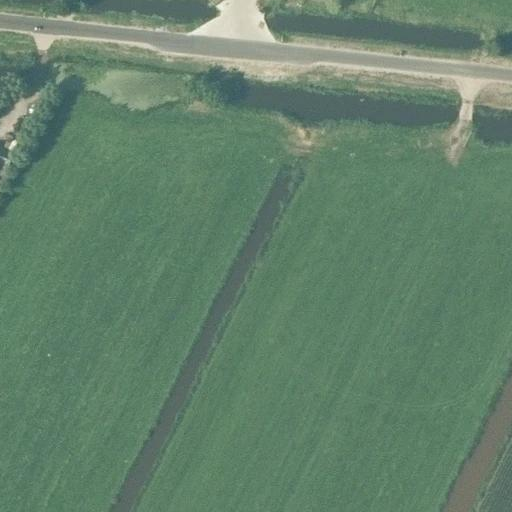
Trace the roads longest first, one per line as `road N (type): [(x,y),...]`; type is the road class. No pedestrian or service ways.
road 1 (unclassified): [(511,79),(0,26)]
road 2 (track): [(330,0),(511,20)]
